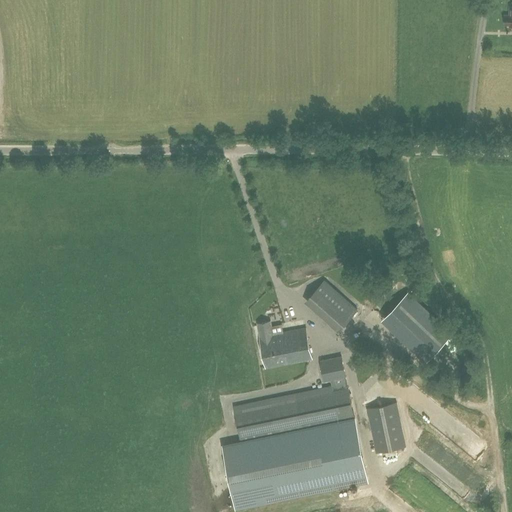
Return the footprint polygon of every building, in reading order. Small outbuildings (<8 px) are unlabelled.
[(325,280),(310,296),(343,325),(357,309),(325,280)] [(386,315),(430,357),(452,333),(408,292),(386,315)] [(267,368),(313,358),(306,327),(271,335),(270,331),(272,330),(270,322),(258,324),(261,336),(260,336),(267,368)] [(225,448),(224,444),(237,507),(367,480),(342,355),(320,360),(325,380),(331,379),(332,385),(234,405),(241,440),(242,445),(225,448)] [(376,452),(406,446),(397,402),(367,408),(376,452)]
